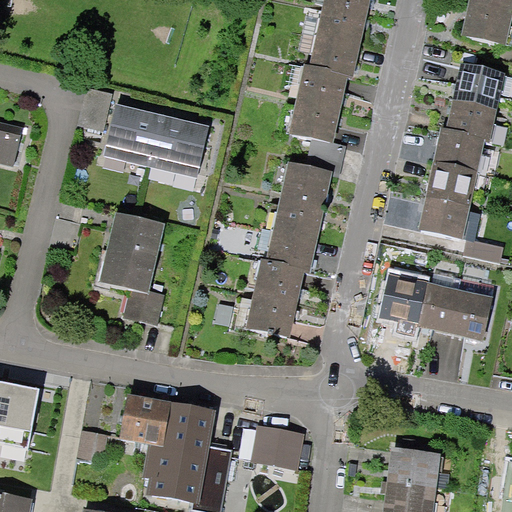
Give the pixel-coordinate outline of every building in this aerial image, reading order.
[(321,0),(306,71),(345,79),(350,80),(367,0),(321,0)] [(511,0),(467,0),(458,41),(503,51),(511,5),(511,0)] [(504,77),(459,67),(444,135),(481,143),(488,145),(504,77)] [(306,71),(300,70),(285,141),(330,151),(345,79),(306,71)] [(0,171),(10,173),(19,131),(0,127),(0,171)] [(459,245),(481,143),(444,135),(438,134),(415,235),(459,245)] [(329,179),(285,169),(263,267),(307,277),(329,179)] [(159,230),(111,219),(96,286),(144,297),(159,230)] [(287,346),(302,276),(259,267),(244,337),(287,346)] [(488,302),(388,282),(379,326),(479,346),(488,302)] [(164,303),(126,298),(123,323),(160,329),(164,303)] [(215,415),(122,399),(114,444),(150,450),(141,499),(213,511),(220,511),(230,457),(208,453),(215,415)] [(109,438),(80,433),(75,461),(104,466),(109,438)] [(431,511),(437,465),(388,459),(381,511),(431,511)] [(25,511),(28,503),(0,497),(0,511),(25,511)]
